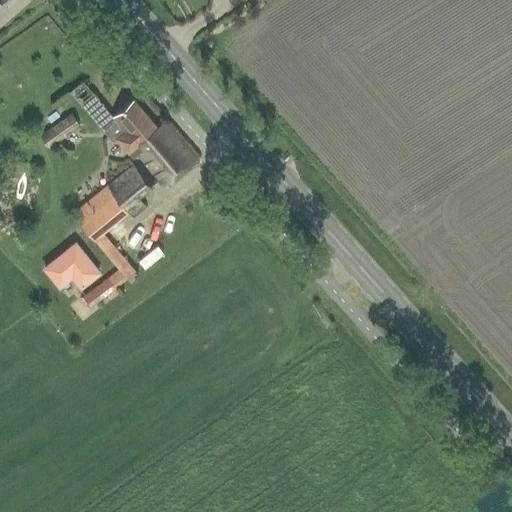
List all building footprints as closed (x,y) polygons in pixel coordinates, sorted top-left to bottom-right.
[(13,13),(29,0),(0,0),(0,27),(15,16),(13,13)] [(125,129),(115,138),(133,158),(138,154),(166,186),(196,160),(171,131),(166,135),(135,99),(114,117),(125,129)] [(56,143),(80,125),(72,113),(47,130),(56,143)] [(133,164),(74,213),(95,239),(127,212),(133,219),(148,207),(139,197),(152,187),(133,164)] [(78,242),(45,268),(59,285),(71,275),(81,287),(101,271),(78,242)]
